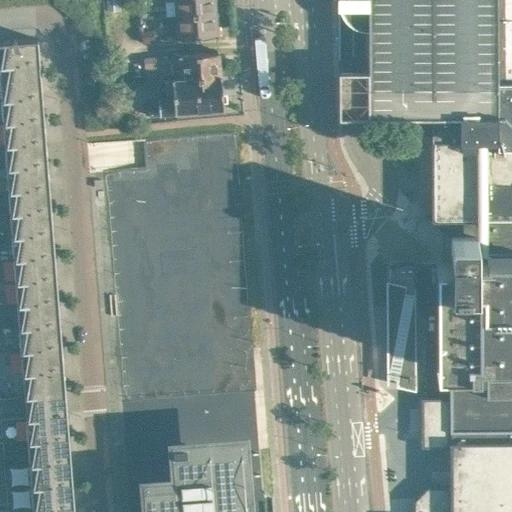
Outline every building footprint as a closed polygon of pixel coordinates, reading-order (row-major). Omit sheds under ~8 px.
[(164,0),(165,1),(174,0),(176,16),(215,13),(214,0),(164,0)] [(338,0),(338,2),(367,2),(367,59),(367,70),(365,70),(355,70),(351,70),(340,70),(339,70),(339,117),(341,117),(347,117),(351,117),(355,117),(359,117),(365,117),(367,117),(368,117),(378,117),(387,117),(387,124),(414,126),(432,127),(432,129),(459,129),(496,128),(496,82),(496,47),(496,1),(495,0),(338,0)] [(511,0),(495,0),(496,1),(496,47),(496,82),(500,82),(505,82),(505,86),(511,92),(511,0)] [(176,16),(167,16),(169,40),(177,39),(217,36),(217,33),(215,13),(176,16)] [(153,40),(152,31),(142,32),(143,41),(153,40)] [(0,41),(0,82),(24,397),(65,394),(38,39),(0,41)] [(220,75),(219,54),(218,52),(180,55),(181,78),(220,75)] [(156,66),(155,57),(144,58),(145,67),(156,66)] [(138,73),(144,90),(166,83),(160,66),(138,73)] [(223,108),(220,75),(181,78),(172,79),(173,97),(158,98),(158,105),(148,106),(149,115),(175,113),(175,111),(223,108)] [(459,129),(432,129),(432,212),(487,211),(511,211),(511,127),(496,128),(459,129)] [(428,217),(415,232),(443,255),(443,354),(443,369),(442,377),(449,377),(450,398),(450,430),(511,429),(511,211),(487,211),(432,212),(429,216),(427,214),(426,215),(428,217)] [(415,310),(415,267),(415,266),(414,265),(414,264),(413,263),(412,263),(412,262),(411,262),(410,262),(395,265),(389,266),(389,285),(396,293),(403,299),(412,299),(412,307),(415,310)] [(389,285),(385,284),(386,309),(387,338),(388,373),(388,379),(387,382),(396,383),(395,389),(415,394),(415,385),(415,347),(415,317),(415,310),(412,307),(412,299),(403,299),(389,285)] [(450,398),(422,398),(422,399),(422,446),(450,446),(450,430),(450,398)] [(74,511),(67,413),(26,417),(33,511),(74,511)] [(511,511),(511,429),(450,430),(450,446),(450,456),(450,486),(450,511),(511,511)] [(25,497),(24,453),(11,454),(12,497),(25,497)] [(237,476),(237,471),(237,470),(236,469),(236,468),(234,466),(233,466),(232,465),(231,465),(229,465),(228,465),(226,466),(225,467),(224,468),(223,469),(223,470),(223,471),(223,472),(223,477),(145,483),(147,511),(249,511),(246,476),(237,476)] [(7,486),(0,486),(0,504),(8,504),(7,486)] [(415,498),(414,500),(413,511),(450,511),(450,486),(427,486),(415,498)]
